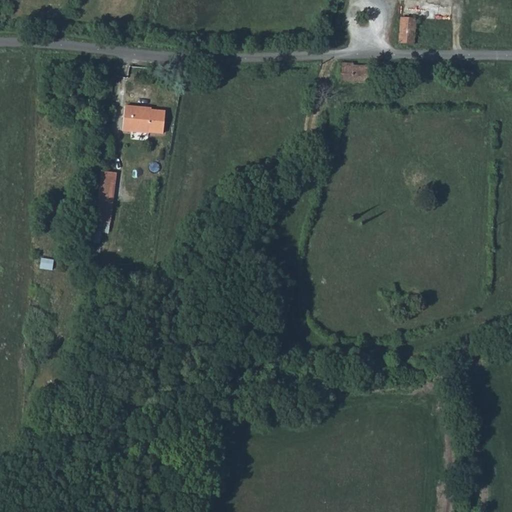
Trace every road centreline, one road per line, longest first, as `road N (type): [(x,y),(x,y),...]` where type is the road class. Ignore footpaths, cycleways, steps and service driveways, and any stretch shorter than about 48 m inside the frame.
road 1 (unclassified): [(0,42),(223,58),(511,55)]
road 2 (track): [(183,511),(187,307),(207,239),(230,204),(310,150),(334,55)]
